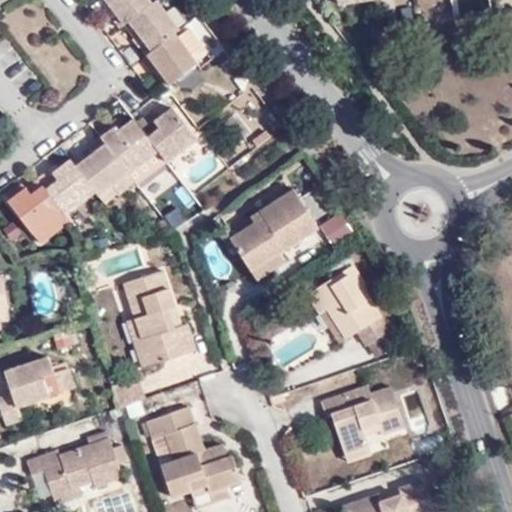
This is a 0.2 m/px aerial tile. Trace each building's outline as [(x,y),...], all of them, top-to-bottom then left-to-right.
[(114,14),(122,25),(127,21),(153,0),(109,0),(117,11),(114,14)] [(155,47),(178,30),(184,25),(164,0),(153,0),(127,21),(138,36),(145,33),(155,47)] [(200,59),(178,30),(155,47),(144,55),(155,70),(161,66),(170,81),(200,59)] [(136,114),(159,143),(167,153),(195,130),(172,97),(154,110),(150,105),(136,114)] [(115,117),(102,126),(104,129),(131,165),(159,143),(136,114),(121,125),(115,117)] [(78,161),(94,181),(99,188),(116,176),(122,184),(137,173),(131,165),(104,129),(92,138),(97,146),(78,161)] [(94,181),(78,161),(73,154),(56,166),(54,163),(41,174),(64,204),(94,181)] [(32,226),(64,205),(64,204),(41,174),(11,197),(32,226)] [(99,188),(106,197),(122,184),(116,176),(99,188)] [(231,236),(254,269),(284,249),(320,222),(296,185),(253,214),(256,220),(231,236)] [(32,226),(39,237),(71,213),(64,205),(32,226)] [(317,225),(332,248),(353,235),(338,212),(317,225)] [(284,249),(254,269),(259,277),(288,258),(284,249)] [(392,323),(352,261),(309,288),(337,334),(353,325),(363,340),(392,323)] [(139,308),(146,333),(133,338),(141,361),(195,341),(186,315),(176,318),(171,304),(177,302),(163,263),(122,278),(131,310),(139,308)] [(131,310),(124,313),(133,338),(146,333),(139,308),(131,310)] [(22,404),(80,382),(73,364),(57,369),(51,352),(6,369),(14,389),(0,393),(0,396),(8,422),(25,416),(22,404)] [(116,381),(124,402),(149,393),(143,376),(131,380),(130,377),(116,381)] [(323,409),(328,407),(339,443),(365,435),(363,430),(382,424),(384,430),(403,423),(388,376),(370,382),(368,376),(318,394),(323,409)] [(178,492),(211,480),(214,489),(231,482),(245,478),(236,451),(232,452),(213,459),(209,446),(202,449),(192,420),(199,417),(193,402),(151,417),(157,435),(169,430),(178,455),(166,461),(178,492)] [(202,449),(209,446),(199,417),(192,420),(202,449)] [(368,449),(388,444),(384,430),(382,424),(363,430),(365,435),(368,449)] [(48,469),(55,490),(85,481),(98,477),(100,483),(127,473),(111,427),(91,434),(94,440),(62,452),(60,446),(30,456),(35,472),(48,469)] [(365,435),(339,443),(344,457),(368,449),(365,435)] [(213,459),(232,452),(228,440),(209,446),(213,459)] [(457,511),(449,487),(433,492),(427,474),(403,481),(405,489),(379,498),(377,490),(343,501),(347,511),(457,511)] [(89,493),(85,481),(55,490),(59,503),(89,493)] [(231,482),(214,489),(217,497),(235,491),(231,482)]
